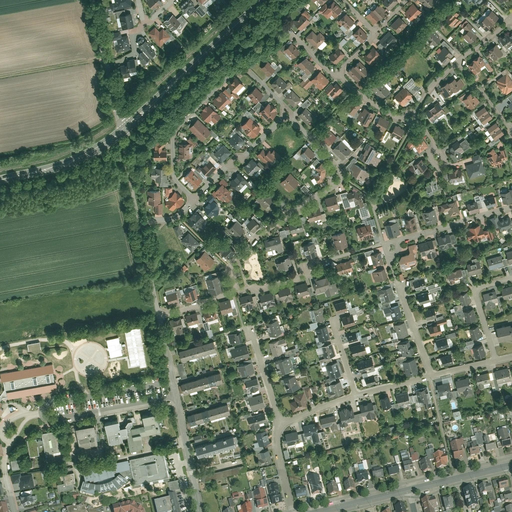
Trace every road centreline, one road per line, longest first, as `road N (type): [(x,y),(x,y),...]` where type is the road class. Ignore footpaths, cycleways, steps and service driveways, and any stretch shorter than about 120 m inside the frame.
road 1 (residential): [(174,399),(51,421),(39,412),(47,402),(170,381)]
road 2 (residential): [(236,291),(227,263),(342,177),(286,113)]
road 3 (residential): [(286,113),(250,71),(232,69),(172,133),(173,173),(194,199)]
road 4 (secondary): [(263,0),(120,130)]
road 5 (residential): [(96,0),(120,130)]
road 6 (secondary): [(120,130),(72,161),(0,180)]
road 7 (residential): [(511,207),(392,247)]
